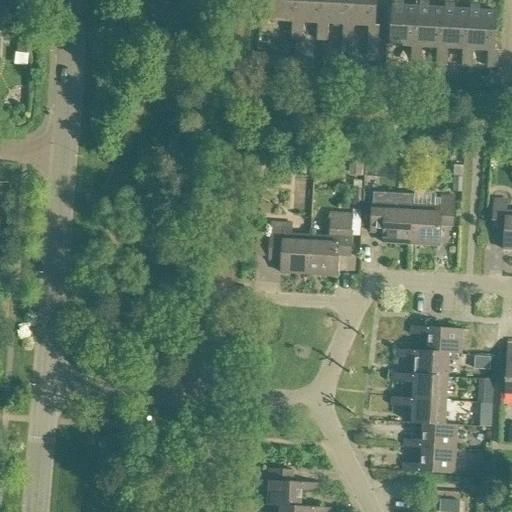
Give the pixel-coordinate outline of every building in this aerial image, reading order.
[(302,39),(303,23),(297,23),(298,0),(272,0),(271,21),(291,22),(290,39),(302,39)] [(327,41),(328,24),(322,24),(323,0),(298,0),(297,23),(303,23),(317,24),(316,40),(327,41)] [(323,0),(322,24),(328,24),(344,25),(343,42),(353,42),(353,26),(348,25),(349,0),(323,0)] [(375,0),(349,0),(348,25),(353,26),(369,26),(368,43),(378,43),(378,27),(374,26),(375,0)] [(420,64),(421,47),(416,47),(419,8),(393,6),(390,46),(412,47),(411,63),(420,64)] [(442,48),(444,9),(419,8),(416,47),(421,47),(437,48),(442,48)] [(470,10),(444,9),(442,48),(437,48),(436,65),(446,65),(447,48),(462,49),(467,50),(470,10)] [(497,68),(498,51),(493,51),(495,12),(470,10),(467,50),(462,49),(461,66),(471,67),(472,50),(488,51),(487,68),(497,68)] [(28,40),(18,39),(18,53),(27,54),(28,40)] [(377,44),(368,44),(367,58),(377,59),(377,44)] [(276,58),(260,57),(259,70),(275,70),(276,58)] [(366,169),(393,170),(395,147),(367,145),(366,169)] [(301,158),(301,169),(312,169),(313,158),(301,158)] [(351,161),(350,177),(361,178),(362,162),(351,161)] [(453,167),(452,193),(461,193),(463,167),(453,167)] [(353,189),(353,211),(360,211),(361,189),(353,189)] [(411,239),(411,245),(440,247),(441,226),(453,227),(454,198),(442,198),(442,191),(414,189),(414,196),(411,239)] [(373,193),(371,233),(383,234),(383,243),(411,245),(411,239),(414,196),(373,193)] [(262,195),(262,214),(271,214),(271,205),(274,205),(274,195),(262,195)] [(511,250),(511,212),(507,212),(507,201),(494,200),(493,229),(505,230),(504,250),(511,250)] [(332,238),(311,237),(308,275),(337,277),(338,257),(350,258),(353,216),(333,215),(332,238)] [(308,275),(311,237),(292,236),(293,224),(271,223),(269,261),(281,261),(281,274),(308,275)] [(461,355),(462,330),(412,327),(411,336),(429,337),(428,353),(449,354),(461,355)] [(415,360),(414,375),(414,376),(448,378),(449,354),(428,353),(399,351),(398,359),(415,360)] [(475,357),(474,370),(490,371),(491,358),(475,357)] [(414,376),(414,375),(394,374),(393,382),(413,383),(412,399),(412,400),(446,402),(448,378),(414,376)] [(484,392),(483,405),(493,406),(493,393),(484,392)] [(411,425),(424,426),(424,424),(445,426),(446,402),(412,400),(412,399),(392,398),(392,407),(412,408),(411,425)] [(492,429),(492,417),(480,416),(480,428),(492,429)] [(424,424),(424,426),(423,441),(406,440),(405,449),(423,450),(423,449),(455,451),(457,426),(445,426),(424,424)] [(423,449),(423,450),(422,465),(404,464),(403,472),(454,476),(455,451),(423,449)] [(475,462),(475,476),(486,477),(486,463),(475,462)] [(279,506),(301,507),(302,492),(319,493),(320,485),(292,484),(293,470),(269,469),(267,505),(279,506)] [(450,511),(449,500),(439,501),(440,511),(450,511)]
